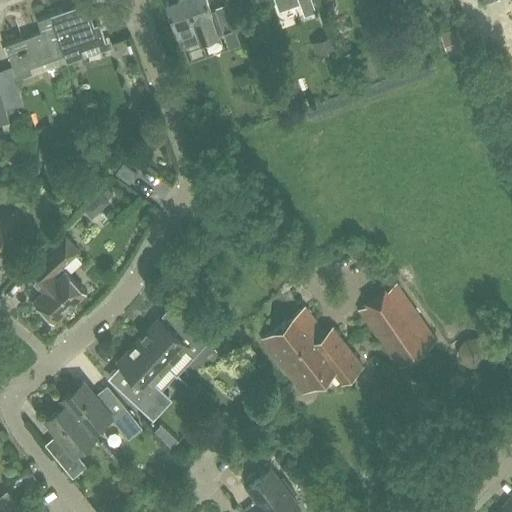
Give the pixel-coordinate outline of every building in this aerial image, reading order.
[(208,0),(168,0),(166,1),(178,34),(183,47),(213,36),(225,31),(230,46),(242,42),(236,27),(227,3),(212,8),(208,0)] [(277,0),(279,5),(294,0),(299,0),(305,15),(316,11),(311,0),(277,0)] [(87,1),(51,13),(65,53),(107,39),(101,21),(95,23),(87,1)] [(15,64),(0,69),(0,84),(7,108),(23,103),(15,76),(33,70),(31,65),(65,53),(51,13),(39,18),(43,29),(7,41),(15,64)] [(0,123),(9,121),(6,109),(7,108),(0,84),(0,123)] [(0,252),(13,253),(14,215),(0,215),(0,252)] [(59,269),(79,250),(67,237),(28,273),(45,291),(36,300),(54,319),(85,291),(67,271),(63,274),(59,269)] [(399,366),(436,340),(396,283),(359,309),(399,366)] [(305,392),(334,370),(335,369),(343,380),(363,365),(333,325),(324,332),(306,306),(264,337),(305,392)] [(139,340),(167,366),(182,350),(191,359),(208,341),(184,318),(173,329),(160,317),(139,340)] [(118,380),(127,388),(126,389),(155,416),(172,396),(154,380),(167,366),(139,340),(119,362),(128,370),(118,380)] [(118,396),(106,407),(84,382),(64,399),(68,403),(92,432),(111,416),(122,429),(136,418),(118,396)] [(70,445),(56,456),(74,477),(88,466),(77,452),(96,437),(92,432),(68,403),(48,419),(70,445)] [(179,440),(161,424),(155,431),(172,448),(179,440)] [(294,511),(294,508),(299,505),(272,469),(268,471),(266,470),(260,474),(260,477),(249,486),(258,498),(251,503),(252,504),(243,511),(294,511)] [(511,511),(511,494),(504,503),(506,505),(500,511),(511,511)]
